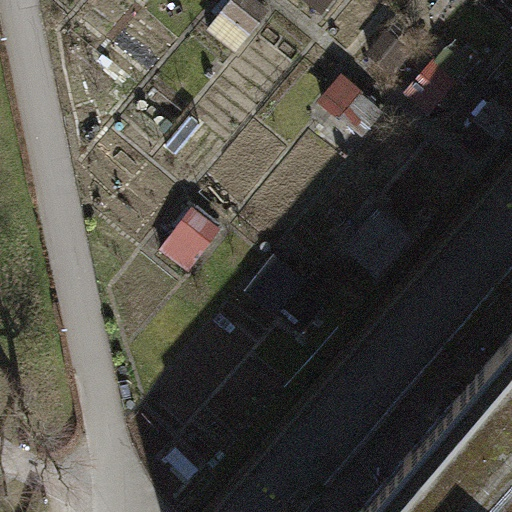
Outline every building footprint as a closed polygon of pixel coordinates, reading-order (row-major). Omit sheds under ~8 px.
[(258,0),(230,0),(209,27),(236,48),(268,8),(258,0)] [(309,0),(321,10),(329,0),(309,0)] [(439,59),(407,93),(427,112),(459,78),(439,59)] [(511,108),(494,94),(461,133),(483,152),(511,117),(511,108)] [(294,151),(279,171),(296,183),(311,164),(294,151)] [(387,202),(347,246),(380,276),(420,232),(387,202)] [(197,205),(159,250),(185,271),(222,226),(197,205)] [(278,256),(252,287),(277,308),(303,277),(278,256)] [(511,511),(511,341),(509,339),(360,511),(511,511)]
